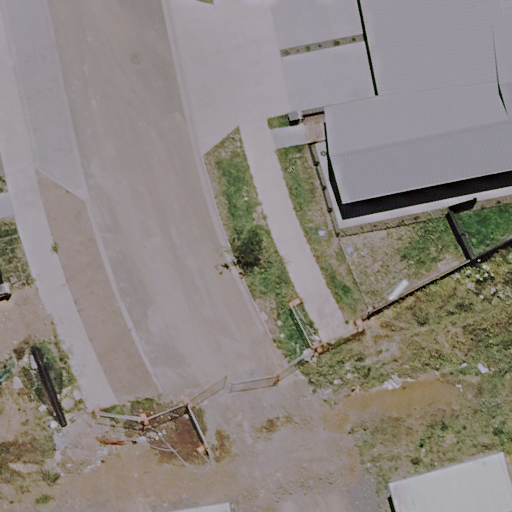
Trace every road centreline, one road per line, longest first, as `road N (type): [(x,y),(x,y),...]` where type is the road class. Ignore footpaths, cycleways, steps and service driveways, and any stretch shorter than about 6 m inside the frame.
road 1 (residential): [(98,0),(123,133),(210,376)]
road 2 (unknown): [(210,376),(286,511)]
